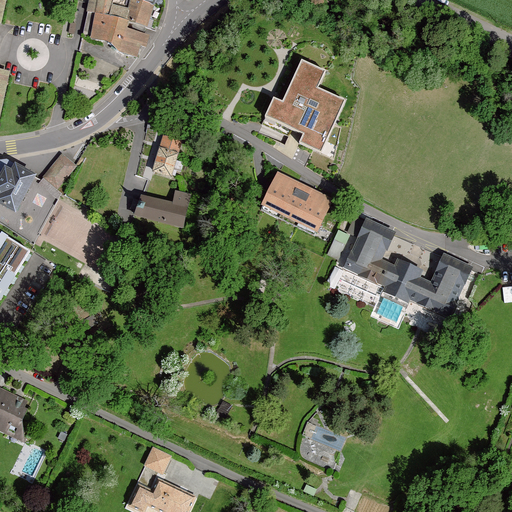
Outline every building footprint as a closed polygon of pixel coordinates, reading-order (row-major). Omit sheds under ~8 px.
[(0,0),(0,123),(11,76),(0,73),(0,33),(7,0),(0,0)] [(97,16),(100,1),(93,0),(90,0),(84,37),(92,39),(97,16)] [(111,20),(114,7),(115,0),(99,0),(100,1),(97,16),(111,20)] [(115,0),(114,7),(131,12),(133,3),(128,2),(128,0),(115,0)] [(133,3),(156,8),(158,0),(128,0),(128,2),(133,3)] [(132,26),(150,31),(156,8),(133,3),(131,12),(128,25),(132,26)] [(128,25),(131,12),(114,7),(111,20),(128,25)] [(148,50),(151,38),(130,34),(132,26),(128,25),(111,20),(97,16),(92,39),(92,42),(114,50),(123,58),(140,61),(143,49),(148,50)] [(325,69),(302,59),(284,101),(274,97),(266,115),(304,132),(300,141),(322,151),(345,99),(317,87),(325,69)] [(162,136),(151,173),(170,179),(181,142),(162,136)] [(62,153),(43,177),(58,189),(78,166),(62,153)] [(261,158),(255,168),(269,177),(275,166),(261,158)] [(0,172),(0,205),(15,213),(34,177),(13,165),(10,169),(4,165),(0,172)] [(317,222),(326,205),(287,185),(280,199),(293,206),(292,209),(317,222)] [(184,229),(192,195),(176,191),(173,203),(142,195),(141,200),(134,199),(132,209),(136,210),(134,216),(184,229)] [(451,321),(475,269),(445,255),(432,284),(421,279),(424,272),(398,260),(395,267),(383,261),(395,233),(366,220),(357,241),(343,270),(385,289),(381,297),(407,309),(411,302),(451,321)] [(2,231),(0,234),(0,301),(32,250),(2,231)] [(99,323),(93,309),(76,317),(82,330),(99,323)] [(0,387),(0,430),(15,438),(24,420),(29,409),(26,408),(29,401),(0,387)] [(153,448),(144,467),(163,476),(165,472),(172,457),(153,448)] [(157,511),(190,511),(197,497),(163,482),(159,480),(153,492),(139,486),(129,508),(137,511),(146,511),(148,508),(157,511)] [(479,511),(483,504),(458,494),(455,502),(468,507),(465,511),(479,511)]
